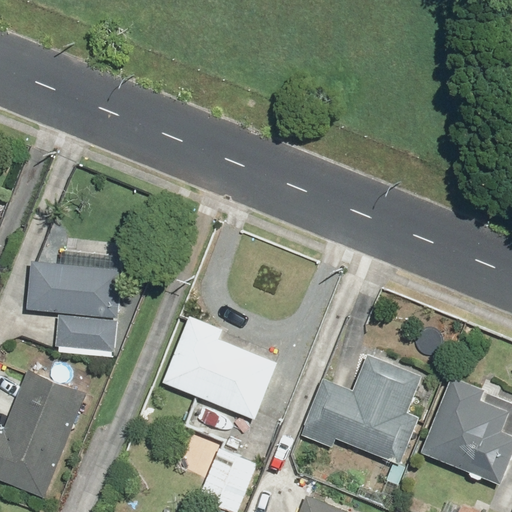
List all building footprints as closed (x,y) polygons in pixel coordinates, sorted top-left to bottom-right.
[(511,18),(502,41),(511,45),(511,18)] [(121,265),(34,262),(32,309),(119,313),(121,265)] [(119,314),(59,312),(58,340),(118,342),(119,314)] [(232,332),(192,316),(166,380),(196,392),(184,422),(225,438),(236,409),(258,417),(281,359),(230,338),(232,332)] [(356,388),(327,377),(306,432),(338,444),(340,439),(406,464),(425,413),(414,409),(428,372),(371,350),(356,388)] [(489,378),(456,365),(423,451),(503,481),(511,458),(511,427),(504,424),(511,405),(483,394),(489,378)] [(0,423),(0,474),(41,491),(83,388),(29,366),(5,426),(0,423)] [(259,460),(222,445),(200,495),(237,511),(259,460)] [(354,511),(355,510),(310,492),(301,511),(354,511)] [(485,511),(487,509),(461,499),(456,511),(485,511)]
